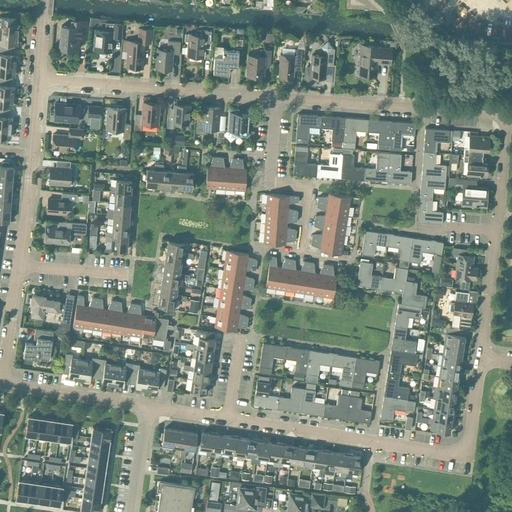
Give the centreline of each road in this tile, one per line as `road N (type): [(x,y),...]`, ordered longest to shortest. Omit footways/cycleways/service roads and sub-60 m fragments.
road 1 (residential): [(275,97),(36,79)]
road 2 (residential): [(302,253),(307,186),(269,184),(275,97)]
road 3 (residential): [(371,443),(445,454),(461,449),(479,358)]
road 4 (residential): [(421,109),(275,97)]
road 5 (residential): [(146,406),(2,383)]
road 6 (residential): [(371,443),(229,420)]
road 7 (residential): [(479,358),(496,232)]
